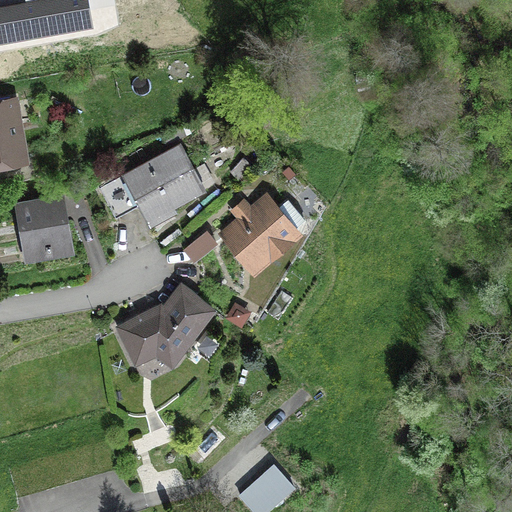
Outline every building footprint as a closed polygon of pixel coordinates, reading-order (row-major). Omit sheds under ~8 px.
[(12,102),(0,104),(0,162),(1,163),(22,159),(12,102)] [(177,147),(98,190),(114,219),(139,206),(147,220),(201,190),(177,147)] [(50,249),(69,245),(60,196),(15,204),(24,257),(50,253),(50,249)] [(274,210),(263,199),(251,210),(244,202),(231,213),(238,221),(223,233),(233,244),(229,247),(248,270),(292,232),(291,230),(303,220),(286,200),(274,210)] [(205,232),(183,251),(192,262),(214,243),(205,232)] [(189,293),(171,317),(159,307),(118,327),(135,361),(159,349),(173,359),(211,308),(189,293)] [(252,511),(268,511),(295,490),(274,465),(239,496),(252,511)]
